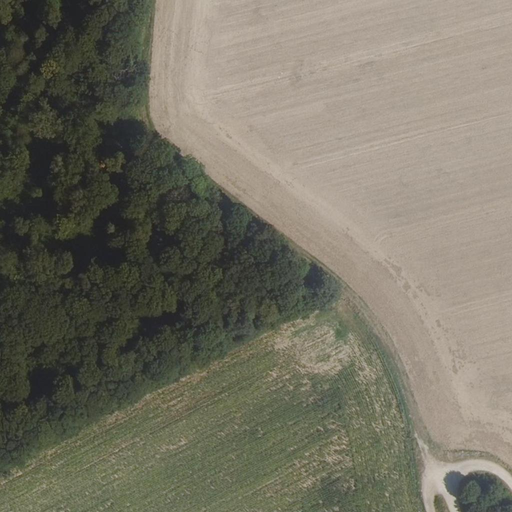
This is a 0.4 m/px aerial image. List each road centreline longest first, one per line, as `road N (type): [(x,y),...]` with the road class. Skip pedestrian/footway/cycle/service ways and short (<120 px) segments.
road 1 (track): [(148,0),(142,101),(159,144),(372,321),(397,363),(438,473),(429,484),(433,511)]
road 2 (track): [(511,482),(469,464),(438,473),(454,511)]
